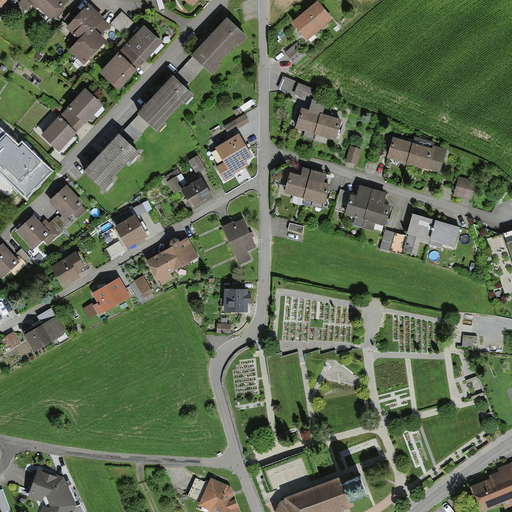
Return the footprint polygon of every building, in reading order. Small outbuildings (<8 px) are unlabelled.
[(0,0),(0,7),(2,9),(8,0),(0,0)] [(64,8),(70,2),(68,0),(35,0),(34,1),(32,0),(23,0),(19,6),(27,13),(33,6),(51,22),(55,18),(57,20),(66,10),(64,8)] [(183,0),(193,9),(200,0),(183,0)] [(318,3),(292,24),(307,43),(333,21),(318,3)] [(79,42),(95,26),(98,29),(105,21),(89,6),(66,30),(79,42)] [(111,24),(123,36),(134,24),(122,12),(111,24)] [(110,26),(105,21),(98,29),(103,34),(110,26)] [(227,21),(192,60),(203,69),(213,78),(221,70),(219,68),(236,49),(239,51),(249,41),(227,21)] [(98,29),(95,26),(79,42),(69,53),(84,67),(107,43),(101,37),(103,34),(98,29)] [(123,51),(140,67),(144,63),(145,64),(163,44),(145,28),(123,51)] [(308,55),(297,43),(285,54),(296,66),(308,55)] [(123,51),(101,75),(118,91),(137,72),(136,71),(140,67),(123,51)] [(32,57),(39,62),(43,57),(36,52),(32,57)] [(203,69),(192,60),(176,77),(186,87),(203,69)] [(317,90),(284,77),(279,90),(294,96),(297,90),(314,97),(317,90)] [(173,79),(137,118),(149,128),(158,137),(167,127),(165,126),(182,106),(185,109),(194,99),(173,79)] [(64,114),(81,130),(84,126),(85,127),(103,107),(86,91),(64,114)] [(302,110),(296,131),(337,143),(343,122),(323,117),(326,105),(312,101),(309,112),(302,110)] [(64,114),(42,138),(59,154),(78,135),(77,134),(81,130),(64,114)] [(238,130),(250,123),(245,115),(224,127),(226,132),(236,126),(238,130)] [(149,128),(137,118),(121,136),(132,146),(149,128)] [(0,170),(26,196),(50,171),(22,144),(18,149),(0,131),(0,170)] [(216,168),(225,183),(235,177),(234,176),(249,167),(246,163),(253,159),(239,136),(215,151),(223,164),(216,168)] [(119,137),(83,176),(104,195),(113,185),(111,183),(129,164),(131,166),(140,156),(119,137)] [(393,140),(387,160),(428,172),(429,170),(440,174),(447,151),(434,147),(435,144),(415,139),(413,145),(393,140)] [(350,147),(346,162),(357,166),(362,150),(350,147)] [(223,164),(215,151),(208,155),(216,168),(223,164)] [(189,162),(197,175),(206,170),(198,157),(189,162)] [(291,176),(285,195),(304,201),(302,206),(312,209),(313,204),(325,208),(331,188),(324,186),(327,177),(304,170),(301,179),(291,176)] [(182,175),(168,183),(175,195),(185,188),(184,186),(187,184),(182,175)] [(459,178),(454,197),(471,202),(477,183),(459,178)] [(181,192),(193,213),(214,200),(202,180),(181,192)] [(67,187),(49,204),(66,222),(74,215),(79,219),(87,212),(83,207),(84,205),(67,187)] [(341,191),(335,210),(346,213),(345,217),(364,223),(362,230),(374,233),(376,226),(386,229),(392,208),(385,206),(388,196),(360,188),(358,195),(341,191)] [(148,202),(130,211),(135,218),(136,217),(152,210),(148,202)] [(127,251),(148,239),(136,217),(135,218),(130,211),(114,220),(118,228),(115,230),(127,251)] [(413,215),(407,236),(408,237),(408,238),(404,252),(416,256),(420,243),(429,245),(430,241),(435,222),(413,215)] [(34,217),(16,233),(33,252),(44,242),(51,235),(42,225),(34,217)] [(67,227),(58,217),(50,224),(59,234),(67,227)] [(46,220),(42,225),(51,235),(44,242),(48,246),(60,235),(59,234),(50,224),(46,220)] [(234,223),(222,228),(240,266),(251,261),(247,253),(256,249),(252,239),(254,238),(252,233),(250,234),(244,220),(234,224),(234,223)] [(443,246),(455,250),(461,229),(435,222),(430,241),(443,245),(443,246)] [(290,224),(288,231),(303,235),(305,227),(290,224)] [(386,231),(380,249),(390,252),(396,234),(386,231)] [(404,252),(408,238),(396,234),(390,252),(403,256),(404,252)] [(511,292),(511,258),(504,235),(488,240),(506,295),(511,292)] [(159,281),(162,286),(173,280),(171,275),(199,259),(188,239),(179,244),(178,242),(175,241),(171,243),(170,247),(171,249),(147,264),(158,282),(159,281)] [(443,245),(430,241),(429,245),(442,249),(443,246),(443,245)] [(125,251),(119,242),(106,249),(112,259),(125,251)] [(3,245),(0,248),(0,277),(3,280),(11,272),(20,264),(16,259),(3,245)] [(19,257),(16,259),(20,264),(11,272),(15,276),(27,265),(27,264),(31,260),(21,250),(16,254),(19,257)] [(52,270),(64,289),(80,279),(79,276),(82,274),(80,272),(89,267),(80,253),(52,270)] [(477,264),(472,262),(469,269),(474,271),(477,264)] [(134,282),(144,299),(154,293),(144,277),(134,282)] [(99,317),(131,299),(120,279),(92,295),(97,305),(93,307),(98,315),(99,317)] [(224,291),(224,314),(248,315),(248,305),(251,305),(251,296),(249,296),(249,291),(224,291)] [(98,315),(93,307),(92,304),(82,310),(88,320),(98,315)] [(22,335),(34,354),(58,340),(60,343),(69,337),(52,308),(37,317),(41,324),(22,335)] [(217,324),(217,334),(231,334),(231,325),(217,324)] [(1,341),(7,352),(21,344),(14,333),(1,341)] [(478,335),(463,334),(463,341),(477,342),(478,335)] [(270,491),(274,490),(270,477),(288,471),(285,461),(303,455),(310,477),(321,474),(311,447),(260,465),(270,491)] [(288,471),(270,477),(274,490),(310,477),(303,455),(285,461),(288,471)] [(470,483),(480,510),(502,501),(505,508),(511,505),(511,460),(498,466),(499,469),(489,473),(490,475),(470,483)] [(40,511),(73,511),(77,503),(64,475),(37,465),(27,495),(42,500),(43,497),(47,504),(44,503),(40,511)] [(327,511),(355,502),(353,499),(371,492),(362,470),(356,472),(354,468),(284,493),(285,496),(280,497),(275,508),(277,511),(327,511)] [(212,511),(241,511),(231,484),(211,475),(209,479),(205,480),(196,477),(188,496),(200,501),(199,504),(211,509),(212,511)]
